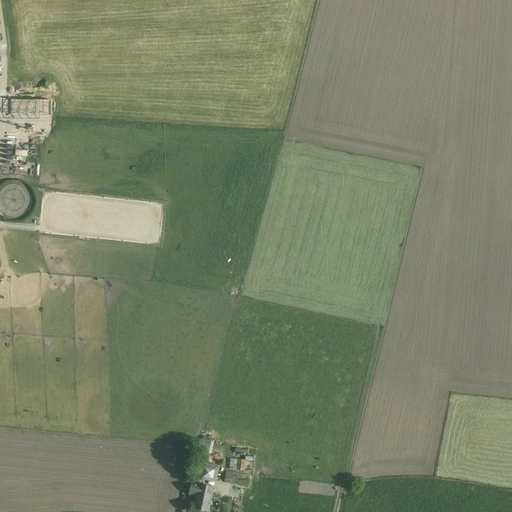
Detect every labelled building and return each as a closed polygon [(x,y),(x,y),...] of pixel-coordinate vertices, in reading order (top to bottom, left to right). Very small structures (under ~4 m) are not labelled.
[(12,99),(12,121),(53,121),(53,100),(12,99)] [(2,148),(16,148),(17,139),(2,138),(2,148)] [(13,166),(28,166),(28,157),(13,157),(13,166)] [(211,454),(214,441),(202,439),(199,451),(211,454)] [(244,470),(245,460),(230,459),(230,460),(227,460),(226,467),(230,467),(230,469),(244,470)] [(201,462),(198,476),(217,480),(220,465),(201,462)] [(250,475),(226,471),(224,483),(248,487),(250,475)] [(197,496),(194,508),(208,511),(213,487),(200,483),(199,485),(192,484),(189,494),(197,496)]
